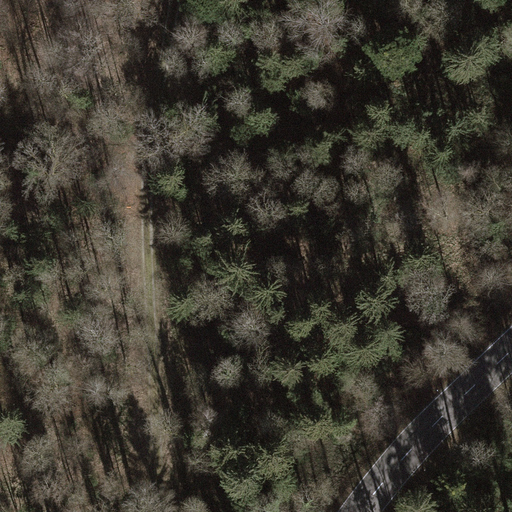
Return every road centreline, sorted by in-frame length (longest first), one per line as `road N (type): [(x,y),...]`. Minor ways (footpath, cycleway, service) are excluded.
road 1 (track): [(175,0),(150,170),(161,511)]
road 2 (tertiary): [(511,348),(424,429),(356,511)]
